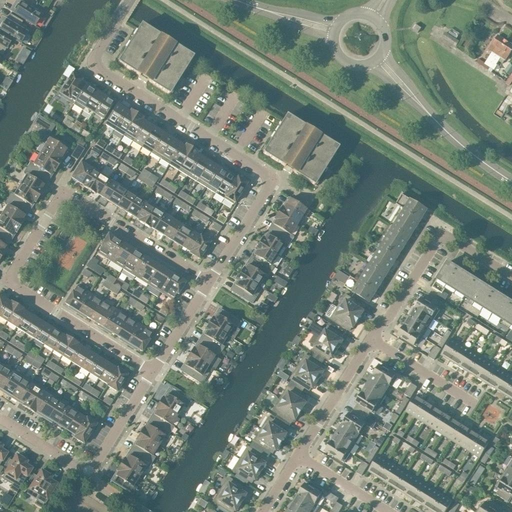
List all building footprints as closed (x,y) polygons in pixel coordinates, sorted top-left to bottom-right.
[(34,26),(43,12),(35,7),(37,5),(35,0),(20,0),(21,2),(19,6),(16,4),(11,12),(34,26)] [(12,39),(20,44),(28,30),(20,25),(22,22),(9,14),(4,24),(1,22),(0,23),(0,31),(12,39)] [(169,95),(192,57),(141,25),(117,62),(139,76),(138,79),(145,84),(147,81),(169,95)] [(455,40),(459,34),(451,29),(447,35),(455,40)] [(0,54),(2,55),(12,39),(0,31),(0,54)] [(506,41),(498,36),(488,50),(491,52),(485,63),(481,60),(480,62),(489,67),(506,41)] [(494,71),(497,66),(496,65),(500,58),(505,61),(511,49),(511,45),(506,41),(489,67),(494,71)] [(85,85),(80,82),(81,80),(72,73),(68,80),(67,79),(62,87),(63,87),(58,96),(73,105),(85,85)] [(96,89),(90,85),(89,87),(85,85),(73,105),(82,111),(96,89)] [(104,96),(101,95),(101,93),(96,89),(82,111),(91,117),(104,96)] [(91,117),(101,123),(114,101),(108,97),(107,98),(104,96),(91,117)] [(126,111),(123,109),(124,107),(118,103),(104,125),(114,131),(126,111)] [(137,114),(131,110),(129,113),(126,111),(114,131),(123,136),(137,114)] [(145,122),(141,120),(143,118),(137,114),(123,136),(132,142),(145,122)] [(292,172),(314,185),(337,148),(286,116),(262,153),(284,167),(283,169),(290,174),(292,172)] [(41,117),(37,124),(47,131),(51,124),(41,117)] [(73,125),(67,121),(64,126),(70,130),(73,125)] [(155,126),(149,122),(148,124),(145,122),(132,142),(141,148),(155,126)] [(70,130),(76,133),(79,128),(73,125),(70,130)] [(163,133),(160,131),(161,130),(155,126),(141,148),(150,154),(163,133)] [(80,135),(85,139),(88,134),(83,130),(80,135)] [(173,138),(167,134),(166,135),(163,133),(150,154),(159,159),(173,138)] [(58,166),(62,160),(60,159),(66,150),(45,137),(42,143),(45,145),(39,154),(58,166)] [(181,145),(178,143),(179,141),(173,138),(159,159),(168,165),(181,145)] [(99,141),(96,146),(102,149),(105,144),(99,141)] [(77,161),(84,149),(77,145),(70,157),(77,161)] [(192,149),(186,145),(184,147),(181,145),(168,165),(178,171),(192,149)] [(114,150),(108,146),(105,151),(111,155),(114,150)] [(94,148),(91,153),(97,157),(100,152),(94,148)] [(199,156),(196,154),(197,152),(192,149),(178,171),(187,176),(199,156)] [(111,155),(117,159),(120,154),(114,150),(111,155)] [(58,166),(39,154),(33,164),(30,162),(26,168),(46,180),(52,171),(54,172),(58,166)] [(109,157),(103,154),(100,159),(106,162),(109,157)] [(209,161),(203,157),(203,158),(199,156),(187,176),(196,182),(209,161)] [(106,162),(113,166),(116,161),(109,157),(106,162)] [(132,162),(126,158),(123,163),(129,166),(132,162)] [(218,168),(215,166),(215,164),(209,161),(196,182),(205,188),(218,168)] [(90,168),(80,162),(71,178),(80,184),(90,168)] [(129,166),(135,170),(138,165),(132,162),(129,166)] [(128,169),(122,165),(119,170),(125,174),(128,169)] [(46,180),(26,168),(23,174),(26,176),(20,185),(39,197),(42,191),(41,190),(46,180)] [(99,174),(90,168),(80,184),(83,186),(83,187),(89,191),(99,174)] [(228,172),(222,168),(221,170),(218,168),(205,188),(214,194),(228,172)] [(125,174),(131,178),(134,173),(128,169),(125,174)] [(150,174),(144,170),(141,175),(147,179),(150,174)] [(237,177),(236,179),(233,177),(234,176),(228,172),(214,194),(223,199),(237,177)] [(108,180),(99,174),(89,191),(95,194),(95,193),(98,195),(108,180)] [(153,183),(156,178),(150,174),(147,179),(153,183)] [(147,179),(141,175),(138,180),(144,184),(147,179)] [(233,205),(238,197),(239,197),(244,190),(243,189),(247,183),(237,177),(223,199),(233,205)] [(153,183),(147,179),(144,184),(150,188),(153,183)] [(117,186),(108,180),(98,195),(108,201),(117,186)] [(169,184),(163,181),(160,185),(166,189),(169,184)] [(175,188),(169,184),(166,189),(172,193),(175,188)] [(39,197),(20,185),(14,194),(11,192),(7,198),(27,211),(33,202),(35,203),(39,197)] [(126,191),(117,186),(108,201),(117,207),(126,191)] [(164,192),(158,188),(155,193),(161,197),(164,192)] [(136,197),(126,191),(117,207),(126,213),(136,197)] [(170,196),(164,192),(161,197),(167,200),(170,196)] [(187,196),(181,192),(178,197),(184,201),(187,196)] [(427,210),(401,194),(395,204),(404,210),(420,220),(427,210)] [(193,200),(187,196),(184,201),(190,204),(193,200)] [(145,203),(136,197),(126,213),(135,218),(145,203)] [(27,211),(7,198),(3,204),(7,206),(1,216),(20,227),(23,221),(22,220),(27,211)] [(183,203),(177,199),(174,204),(180,208),(183,203)] [(309,212),(288,199),(283,208),(281,207),(277,213),(296,225),(302,216),(305,218),(309,212)] [(154,208),(145,203),(135,218),(138,220),(138,221),(144,225),(154,208)] [(189,207),(183,203),(180,208),(186,212),(189,207)] [(206,207),(199,204),(196,208),(202,212),(206,207)] [(212,211),(206,207),(202,212),(209,216),(212,211)] [(163,214),(154,208),(144,225),(150,229),(150,228),(153,230),(163,214)] [(420,220),(404,210),(398,219),(392,228),(409,238),(415,229),(420,220)] [(201,215),(195,211),(192,216),(198,219),(201,215)] [(296,225),(277,213),(273,220),(275,221),(269,230),(289,243),(293,237),(290,235),(296,225)] [(172,220),(163,214),(153,230),(162,235),(172,220)] [(207,218),(201,215),(198,219),(204,223),(207,218)] [(20,227),(1,216),(0,216),(0,236),(8,241),(14,232),(16,233),(20,227)] [(220,216),(217,221),(223,225),(226,219),(220,216)] [(181,226),(172,220),(162,235),(172,241),(181,226)] [(215,224),(212,229),(218,233),(221,227),(215,224)] [(190,231),(181,226),(172,241),(181,247),(190,231)] [(409,238),(392,228),(387,237),(381,246),(398,256),(403,247),(409,238)] [(289,243),(269,230),(263,239),(262,238),(258,244),(277,256),(282,246),(286,248),(289,243)] [(199,237),(190,231),(181,247),(190,252),(189,253),(200,236),(199,237)] [(58,238),(63,241),(67,236),(61,232),(58,238)] [(122,241),(116,237),(115,239),(108,234),(106,237),(105,236),(101,243),(102,244),(100,246),(101,247),(97,253),(109,261),(122,241)] [(8,241),(0,236),(0,257),(0,258),(4,252),(3,251),(8,241)] [(189,253),(199,259),(202,255),(203,255),(208,248),(207,247),(210,242),(200,236),(189,253)] [(134,250),(127,246),(128,244),(122,241),(109,261),(122,269),(134,250)] [(277,256),(258,244),(254,250),(256,251),(250,260),(270,273),(274,267),(271,265),(277,256)] [(398,256),(381,246),(375,255),(369,264),(386,275),(392,266),(398,256)] [(147,257),(141,253),(140,255),(134,250),(122,269),(135,277),(147,257)] [(159,266),(152,262),(153,260),(147,257),(135,277),(148,285),(159,266)] [(270,273),(250,260),(244,269),(243,268),(239,274),(257,286),(263,277),(266,279),(270,273)] [(86,267),(92,271),(95,265),(89,262),(86,267)] [(289,263),(285,268),(291,272),(294,267),(289,263)] [(457,269),(447,263),(431,288),(438,292),(441,294),(443,292),(447,285),(457,269)] [(369,264),(364,273),(358,282),(375,293),(380,284),(386,275),(369,264)] [(173,273),(167,269),(166,271),(159,266),(148,285),(160,293),(173,273)] [(81,275),(87,278),(90,273),(84,269),(81,275)] [(466,274),(457,269),(447,285),(456,291),(465,297),(475,280),(466,274)] [(160,293),(172,300),(176,294),(177,295),(179,292),(180,293),(184,285),(183,285),(185,282),(178,278),(179,276),(173,273),(160,293)] [(257,286),(239,274),(235,281),(237,282),(231,291),(251,304),(255,298),(252,296),(257,286)] [(115,280),(109,276),(106,281),(112,285),(115,280)] [(375,293),(358,282),(350,277),(344,287),(369,303),(375,293)] [(118,289),(121,283),(115,280),(112,285),(118,289)] [(484,286),(475,280),(465,297),(474,303),(483,308),(494,292),(484,286)] [(112,285),(106,281),(102,287),(108,291),(112,285)] [(118,289),(112,285),(108,291),(115,294),(118,289)] [(89,293),(77,286),(73,292),(72,292),(70,294),(69,293),(65,301),(66,301),(64,304),(71,308),(70,310),(76,314),(89,293)] [(141,294),(135,291),(132,296),(138,300),(141,294)] [(438,292),(436,295),(445,300),(448,295),(443,292),(441,294),(438,292)] [(503,297),(494,292),(483,308),(492,314),(501,320),(511,303),(503,297)] [(102,301),(89,293),(76,314),(82,317),(83,316),(90,320),(102,301)] [(138,300),(144,304),(148,298),(141,294),(138,300)] [(433,320),(439,310),(435,308),(439,302),(427,294),(423,300),(421,299),(415,308),(433,320)] [(352,295),(350,298),(345,295),(337,307),(358,320),(363,312),(362,311),(364,307),(360,304),(362,301),(352,295)] [(137,302),(130,299),(127,304),(133,308),(137,302)] [(17,306),(11,302),(10,303),(7,301),(0,311),(0,318),(6,322),(17,306)] [(114,309),(102,301),(90,320),(97,324),(96,326),(102,329),(114,309)] [(133,308),(139,311),(143,306),(137,302),(133,308)] [(511,303),(501,320),(511,325),(511,326),(511,303)] [(25,312),(22,310),(23,309),(17,306),(6,322),(15,328),(25,312)] [(358,320),(337,307),(330,319),(349,331),(351,327),(353,328),(358,320)] [(163,308),(159,313),(165,317),(169,311),(163,308)] [(433,320),(415,308),(409,317),(428,329),(433,320)] [(127,317),(114,309),(102,329),(108,333),(109,331),(115,336),(127,317)] [(226,336),(232,326),(236,328),(239,322),(219,309),(213,319),(212,318),(208,324),(226,336)] [(34,318),(25,312),(15,328),(25,334),(34,318)] [(154,321),(160,325),(164,319),(158,316),(154,321)] [(140,325),(127,317),(115,336),(122,340),(121,342),(127,345),(140,325)] [(428,329),(409,317),(403,326),(422,338),(428,329)] [(44,324),(34,318),(25,334),(34,340),(44,324)] [(53,329),(44,324),(34,340),(43,345),(53,329)] [(226,336),(208,324),(204,330),(206,331),(200,340),(220,353),(224,347),(221,345),(226,336)] [(152,333),(140,325),(127,345),(133,349),(134,347),(141,352),(143,350),(148,343),(147,342),(149,340),(148,339),(152,333)] [(422,338),(403,326),(397,336),(416,348),(422,338)] [(343,337),(327,327),(320,339),(337,349),(342,341),(341,340),(343,337)] [(62,335),(53,329),(43,345),(52,351),(62,335)] [(451,333),(447,331),(442,338),(446,340),(451,333)] [(72,340),(66,336),(65,337),(62,335),(52,351),(61,357),(72,340)] [(446,340),(442,338),(437,345),(441,348),(446,340)] [(19,343),(13,339),(10,344),(16,348),(19,343)] [(337,349),(320,339),(312,351),(328,361),(330,357),(332,358),(337,349)] [(460,345),(451,339),(440,355),(450,361),(460,345)] [(81,346),(78,344),(72,340),(61,357),(70,363),(81,346)] [(220,353),(200,340),(194,349),(193,348),(189,354),(207,366),(213,357),(216,359),(220,353)] [(16,348),(22,351),(25,347),(19,343),(16,348)] [(469,350),(460,345),(450,361),(459,366),(469,350)] [(14,350),(8,346),(5,351),(11,355),(14,350)] [(90,352),(81,346),(70,363),(79,368),(90,352)] [(433,360),(440,350),(434,346),(427,357),(433,360)] [(11,355),(17,359),(20,354),(14,350),(11,355)] [(478,356),(469,350),(459,366),(468,372),(478,356)] [(36,355),(30,352),(27,357),(33,360),(36,355)] [(99,358),(90,352),(79,368),(88,374),(99,358)] [(207,366),(189,354),(185,361),(187,362),(181,371),(201,384),(205,378),(202,376),(207,366)] [(39,364),(43,359),(36,355),(33,360),(39,364)] [(324,367),(305,355),(297,367),(318,380),(323,372),(322,371),(324,367)] [(488,362),(478,356),(468,372),(477,378),(488,362)] [(33,360),(27,357),(24,362),(30,365),(33,360)] [(108,364),(99,358),(88,374),(97,380),(108,364)] [(39,364),(33,360),(30,365),(36,369),(39,364)] [(56,366),(49,362),(46,367),(52,371),(56,366)] [(497,368),(488,362),(477,378),(487,384),(497,368)] [(117,369),(117,368),(116,369),(108,364),(97,380),(106,386),(117,369)] [(52,371),(59,374),(62,370),(56,366),(52,371)] [(391,387),(397,377),(379,366),(373,375),(391,387)] [(300,390),(302,387),(309,391),(311,388),(312,388),(318,380),(297,367),(290,379),(293,382),(291,385),(300,390)] [(14,370),(12,373),(3,368),(0,372),(0,389),(2,390),(14,370)] [(506,374),(497,368),(487,384),(496,390),(506,374)] [(51,373),(45,369),(42,374),(48,378),(51,373)] [(116,392),(119,387),(120,388),(125,380),(124,379),(127,375),(117,369),(106,386),(116,392)] [(24,376),(14,370),(2,390),(5,392),(4,394),(10,398),(24,376)] [(48,378),(54,382),(57,377),(51,373),(48,378)] [(74,377),(68,373),(65,378),(71,382),(74,377)] [(511,384),(511,377),(506,374),(496,390),(505,395),(511,384)] [(391,387),(373,375),(367,384),(386,396),(383,394),(388,386),(391,387)] [(33,382),(24,376),(10,398),(16,401),(17,400),(20,402),(33,382)] [(71,382),(77,386),(80,381),(74,377),(71,382)] [(69,385),(63,381),(60,386),(66,389),(69,385)] [(42,387),(33,382),(20,402),(23,404),(22,406),(28,410),(42,387)] [(386,396),(367,384),(361,393),(380,405),(386,396)] [(404,395),(410,398),(416,387),(410,384),(404,395)] [(66,389),(72,393),(75,388),(69,385),(66,389)] [(92,389),(86,385),(83,390),(89,394),(92,389)] [(42,387),(28,410),(34,413),(35,411),(38,413),(51,393),(42,387)] [(306,399),(287,387),(280,399),(300,412),(305,403),(304,403),(306,399)] [(89,394),(95,397),(98,392),(92,389),(89,394)] [(176,416),(182,406),(185,408),(189,402),(169,389),(163,399),(162,398),(158,404),(176,416)] [(88,396),(81,392),(78,397),(84,401),(88,396)] [(60,399),(51,393),(38,413),(42,415),(41,417),(47,420),(60,399)] [(380,405),(361,393),(355,403),(358,404),(354,410),(366,418),(370,412),(374,415),(380,405)] [(84,401),(91,405),(94,400),(88,396),(84,401)] [(424,401),(415,396),(405,412),(414,417),(424,401)] [(103,402),(109,406),(113,401),(107,397),(103,402)] [(409,400),(405,398),(400,405),(404,407),(409,400)] [(67,408),(59,402),(61,399),(60,399),(47,420),(53,424),(54,423),(57,425),(67,408)] [(272,411),(278,415),(276,418),(280,420),(285,423),(287,420),(291,423),(294,419),(295,420),(300,412),(280,399),(272,411)] [(434,407),(424,401),(414,417),(423,423),(434,407)] [(176,416),(158,404),(154,410),(156,411),(150,420),(170,433),(174,427),(171,425),(176,416)] [(98,410),(104,414),(108,409),(102,405),(98,410)] [(404,407),(400,405),(395,412),(399,415),(404,407)] [(443,413),(434,407),(423,423),(433,429),(443,413)] [(77,413),(67,408),(57,425),(60,427),(59,428),(65,432),(77,413)] [(366,418),(354,410),(351,416),(348,414),(342,424),(361,435),(367,426),(363,423),(366,418)] [(85,419),(77,413),(65,432),(71,436),(72,434),(75,436),(85,419)] [(452,419),(443,413),(433,429),(442,435),(452,419)] [(394,414),(390,421),(394,424),(398,417),(394,414)] [(97,422),(87,416),(85,419),(75,436),(73,438),(83,444),(87,438),(88,438),(93,431),(92,430),(97,422)] [(287,429),(286,429),(288,426),(285,423),(280,420),(278,424),(268,417),(261,430),(281,442),(286,434),(285,433),(287,429)] [(461,424),(452,419),(442,435),(451,441),(461,424)] [(170,433),(150,420),(144,429),(143,428),(139,434),(157,446),(163,437),(166,439),(170,433)] [(361,435),(342,424),(337,433),(355,444),(361,435)] [(470,430),(461,424),(451,441),(460,446),(470,430)] [(253,442),(272,454),(275,450),(276,451),(281,442),(261,430),(253,442)] [(480,436),(470,430),(460,446),(470,452),(480,436)] [(355,444),(337,433),(331,442),(349,454),(355,444)] [(157,446),(139,434),(135,441),(137,442),(131,451),(151,463),(155,457),(151,455),(157,446)] [(479,458),(489,442),(480,436),(470,452),(479,458)] [(380,438),(375,445),(379,447),(384,440),(380,438)] [(495,447),(499,440),(495,438),(491,445),(495,447)] [(349,454),(331,442),(325,451),(344,463),(349,454)] [(374,456),(378,449),(374,446),(370,454),(374,456)] [(240,459),(260,472),(265,464),(264,463),(266,459),(247,447),(240,459)] [(493,449),(489,447),(485,454),(489,457),(493,449)] [(151,463),(131,451),(125,460),(123,459),(120,465),(138,477),(144,467),(147,469),(151,463)] [(374,456),(370,454),(365,461),(369,463),(374,456)] [(489,457),(485,454),(480,461),(484,464),(489,457)] [(11,485),(9,489),(16,493),(31,469),(25,465),(27,462),(16,455),(12,461),(8,459),(4,466),(7,468),(1,478),(11,485)] [(387,461),(378,455),(368,471),(377,477),(387,461)] [(260,472),(240,459),(232,471),(251,483),(254,479),(255,480),(260,472)] [(362,461),(355,472),(361,476),(368,465),(362,461)] [(396,467),(387,461),(377,477),(386,483),(396,467)] [(138,477),(120,465),(116,471),(117,472),(112,481),(132,494),(136,488),(132,486),(138,477)] [(406,472),(396,467),(386,483),(395,489),(406,472)] [(511,471),(506,468),(501,477),(511,483),(511,471)] [(36,500),(34,504),(41,509),(56,484),(49,480),(51,477),(40,470),(37,477),(33,474),(28,481),(32,484),(26,494),(36,500)] [(415,478),(406,472),(395,489),(405,494),(415,478)] [(468,476),(462,472),(457,480),(463,484),(468,476)] [(247,490),(245,488),(247,485),(235,477),(232,480),(228,478),(221,490),(241,503),(246,494),(245,493),(247,490)] [(511,483),(501,477),(495,486),(499,489),(495,495),(507,502),(511,496),(511,497),(511,483)] [(424,484),(415,478),(405,494),(414,500),(424,484)] [(320,494),(323,490),(310,481),(307,486),(304,484),(298,494),(317,506),(323,496),(320,494)] [(433,490),(424,484),(414,500),(423,506),(433,490)] [(213,502),(220,506),(218,510),(221,511),(228,511),(229,511),(233,511),(234,510),(236,511),(241,503),(221,490),(213,502)] [(442,496),(433,490),(423,506),(432,511),(442,496)] [(317,506),(298,494),(293,503),(306,511),(309,511),(314,504),(317,506)] [(445,511),(452,501),(442,496),(432,511),(445,511)] [(497,511),(501,507),(489,500),(485,506),(481,503),(475,511),(497,511)] [(454,511),(459,505),(455,502),(450,510),(453,511),(454,511)] [(306,511),(293,503),(286,511),(306,511)] [(338,511),(342,506),(336,503),(330,511),(338,511)]
